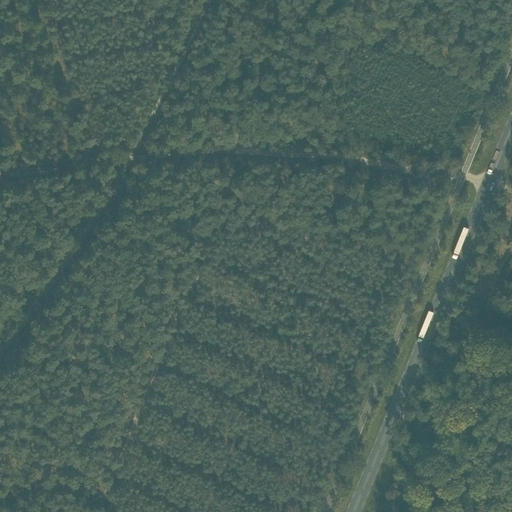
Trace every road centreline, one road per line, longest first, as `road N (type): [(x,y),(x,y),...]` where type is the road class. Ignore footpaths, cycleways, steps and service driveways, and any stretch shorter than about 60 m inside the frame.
road 1 (track): [(215,0),(106,201),(0,363)]
road 2 (primary): [(353,511),(511,125)]
road 3 (track): [(128,159),(180,151),(323,156),(439,172),(511,194)]
